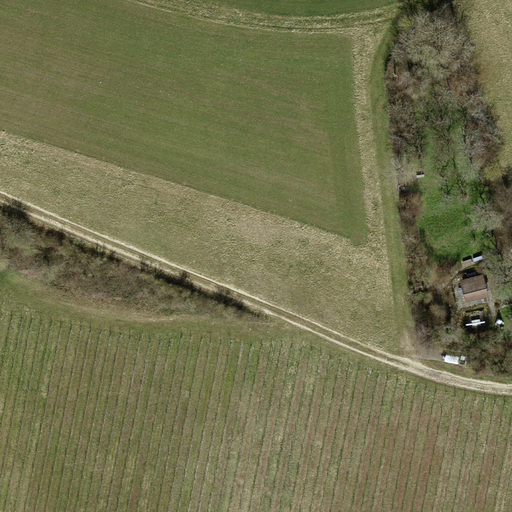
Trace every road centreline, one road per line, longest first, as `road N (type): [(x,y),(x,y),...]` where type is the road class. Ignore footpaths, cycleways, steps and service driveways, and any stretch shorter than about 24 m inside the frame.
road 1 (track): [(511,387),(475,385),(329,337),(0,196)]
road 2 (track): [(421,367),(405,326),(382,88)]
